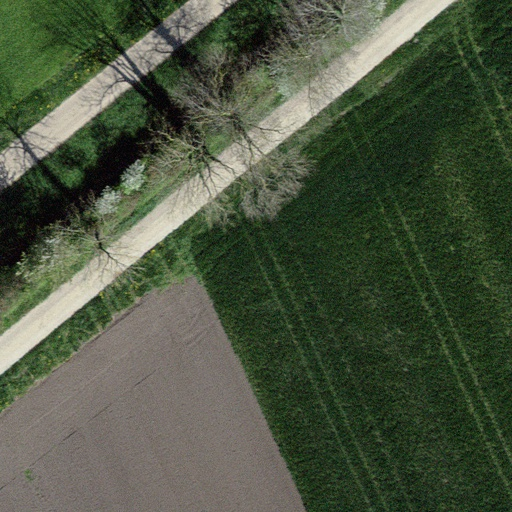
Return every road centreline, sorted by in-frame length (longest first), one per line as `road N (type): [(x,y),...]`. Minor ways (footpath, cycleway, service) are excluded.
road 1 (track): [(442,0),(0,363)]
road 2 (track): [(234,0),(0,189)]
